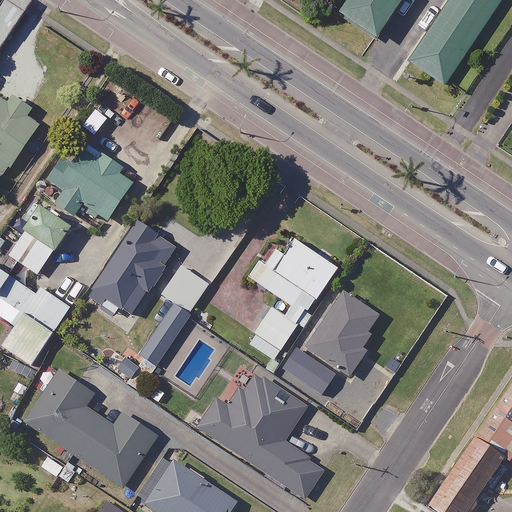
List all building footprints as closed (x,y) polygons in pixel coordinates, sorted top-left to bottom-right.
[(0,51),(27,13),(8,0),(5,0),(0,8),(0,51)] [(349,0),(341,13),(377,38),(402,0),(349,0)] [(503,0),(451,0),(410,62),(446,86),(503,0)] [(31,108),(3,90),(0,94),(0,174),(5,177),(40,126),(25,116),(31,108)] [(100,163),(83,151),(73,166),(62,158),(48,179),(65,190),(57,203),(76,216),(84,204),(109,220),(134,183),(119,173),(122,168),(105,156),(100,163)] [(72,228),(42,207),(9,255),(39,276),(72,228)] [(178,249),(143,222),(89,295),(116,315),(122,307),(133,315),(164,274),(161,272),(178,249)] [(339,267),(295,238),(275,268),(262,259),(250,277),(293,306),(286,316),(272,307),(255,333),(283,352),(339,267)] [(32,290),(0,268),(0,315),(16,327),(4,346),(33,365),(71,309),(36,285),(32,290)] [(380,315),(345,292),(307,347),(350,376),(368,349),(360,344),(380,315)] [(176,303),(143,354),(140,358),(120,346),(108,364),(133,380),(132,383),(144,390),(160,365),(168,370),(176,358),(167,353),(192,313),(176,303)] [(96,395),(61,371),(27,422),(124,487),(159,436),(124,413),(115,427),(87,408),(96,395)] [(280,389),(256,372),(231,408),(219,399),(200,427),(306,499),(325,470),(284,442),(308,408),(291,396),(280,389)] [(511,380),(429,502),(442,511),(443,511),(478,511),(511,463),(511,380)] [(66,465),(49,455),(42,468),(60,477),(66,465)] [(226,511),(234,500),(169,458),(141,500),(159,511),(226,511)] [(125,511),(107,501),(100,511),(125,511)]
